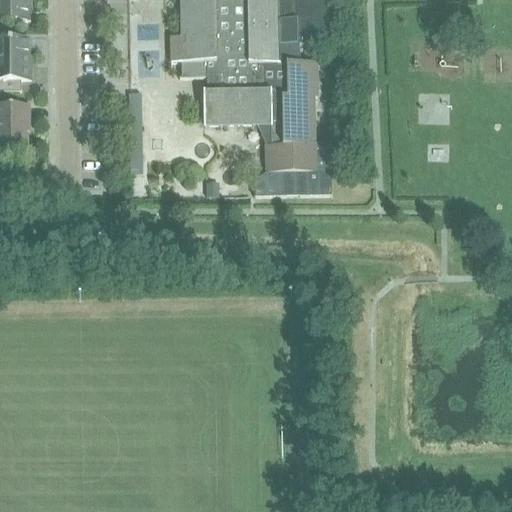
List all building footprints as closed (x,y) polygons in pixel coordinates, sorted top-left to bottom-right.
[(0,0),(0,25),(31,25),(31,0),(0,0)] [(255,201),(256,201),(332,200),(332,176),(331,147),(316,148),(315,102),(319,102),(318,67),(301,67),(300,49),(331,49),(329,0),(298,0),(299,4),(279,4),(279,0),(181,0),(182,41),(171,41),(172,68),(182,68),(182,84),(200,83),(208,83),(208,97),(205,97),(205,132),(272,130),(272,139),(272,141),(275,141),(275,150),(266,150),(266,160),(267,176),(255,185),(255,201)] [(411,42),(409,68),(432,70),(434,44),(411,42)] [(28,70),(28,43),(0,43),(0,95),(22,95),(21,84),(31,84),(31,70),(28,70)] [(133,123),(133,96),(122,96),(122,124),(133,123)] [(0,154),(28,154),(28,125),(30,125),(30,108),(0,108),(0,154)] [(220,201),(220,187),(207,187),(208,201),(220,201)]
